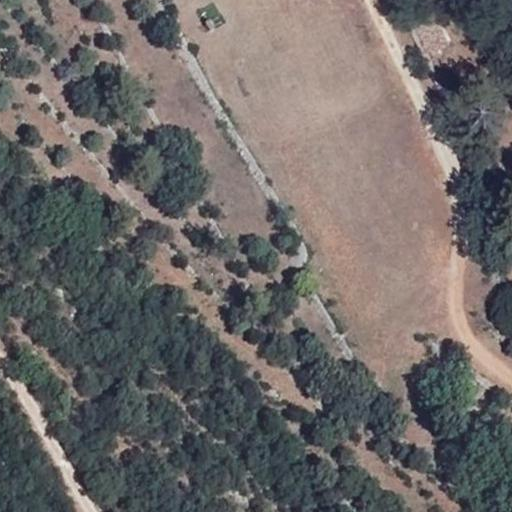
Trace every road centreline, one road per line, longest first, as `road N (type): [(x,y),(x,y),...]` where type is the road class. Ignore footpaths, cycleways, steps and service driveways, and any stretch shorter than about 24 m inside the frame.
road 1 (track): [(511,376),(469,343),(455,306),(460,209),(452,163),(373,0)]
road 2 (track): [(0,357),(89,511)]
